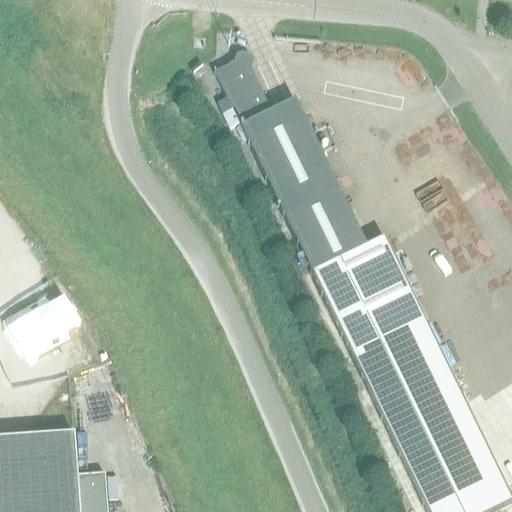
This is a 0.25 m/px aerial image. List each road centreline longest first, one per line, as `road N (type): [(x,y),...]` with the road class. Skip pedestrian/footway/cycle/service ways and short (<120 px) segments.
road 1 (unclassified): [(319,511),(195,242),(131,149),(122,110),(127,50),(147,0)]
road 2 (unclassified): [(478,75),(430,28),(390,13),(263,0)]
road 3 (track): [(110,379),(92,338),(0,212)]
